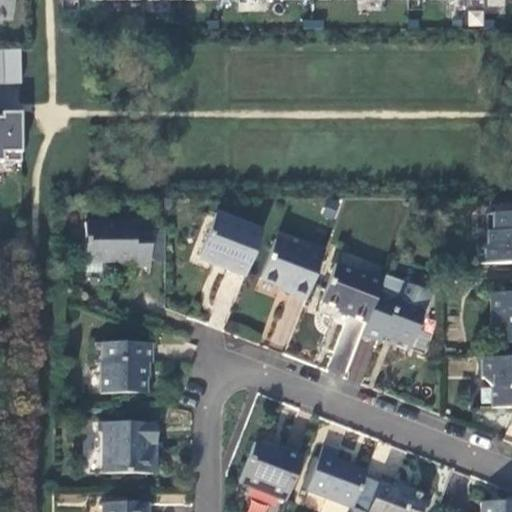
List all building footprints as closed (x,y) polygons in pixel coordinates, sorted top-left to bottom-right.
[(0,0),(0,19),(10,20),(10,0),(0,0)] [(467,26),(483,25),(483,10),(467,10),(467,26)] [(20,50),(3,51),(4,81),(20,81),(20,50)] [(1,118),(0,117),(0,161),(21,161),(20,112),(0,113),(1,118)] [(336,205),(327,201),(322,214),(331,217),(336,205)] [(227,270),(244,277),(262,230),(214,212),(198,257),(228,268),(227,270)] [(478,264),(511,264),(511,214),(487,215),(486,243),(477,244),(478,264)] [(85,273),(100,273),(100,262),(132,262),(131,273),(135,273),(135,266),(146,266),(146,272),(149,272),(149,260),(149,230),(149,224),(134,224),(133,221),(85,222),(85,273)] [(165,230),(149,230),(149,260),(164,260),(165,230)] [(289,292),(305,298),(324,250),(309,244),(308,246),(277,235),(260,277),(290,290),(289,292)] [(366,323),(382,281),(360,271),(359,273),(336,264),(321,302),(350,313),(349,316),(366,323)] [(431,295),(384,275),(382,281),(366,323),(361,334),(380,341),(381,337),(391,340),(390,343),(408,349),(431,295)] [(511,292),(491,292),(491,343),(511,342),(511,292)] [(101,393),(142,393),(143,362),(149,363),(149,343),(95,343),(95,363),(101,364),(101,393)] [(511,407),(511,358),(481,359),(481,376),(491,386),(491,407),(511,407)] [(101,424),(100,474),(148,473),(148,443),(153,443),(154,424),(101,424)] [(285,499),(302,455),(282,447),(280,452),(255,442),(240,482),(285,499)] [(351,508),(366,470),(336,458),(339,450),(323,445),(306,491),(351,508)] [(420,511),(427,496),(397,485),(401,475),(398,473),(395,480),(382,475),(367,511),(420,511)] [(101,501),(100,511),(145,511),(146,501),(101,501)] [(511,511),(511,501),(480,502),(480,511),(511,511)]
